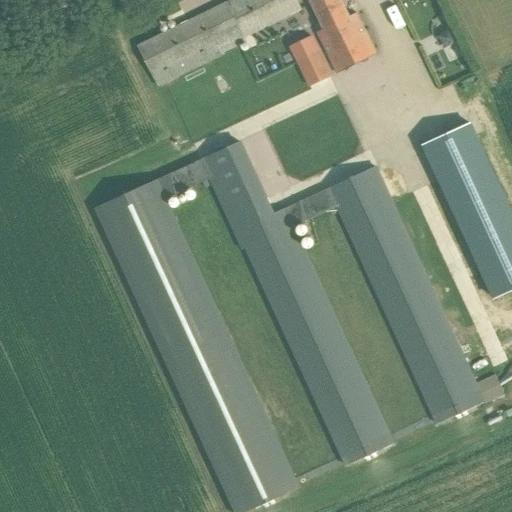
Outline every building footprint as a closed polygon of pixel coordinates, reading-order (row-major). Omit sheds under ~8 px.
[(297,0),(230,0),(138,46),(158,86),(223,54),(222,53),(240,44),(238,40),(302,9),(297,0)] [(341,0),(309,0),(323,28),(316,31),(335,73),(376,53),(357,13),(349,16),(341,0)] [(438,39),(450,32),(442,20),(431,27),(438,39)] [(308,57),(301,60),(311,80),(329,72),(315,40),(303,46),(308,57)] [(511,212),(471,123),(422,145),(492,298),(511,289),(511,212)] [(202,157),(210,175),(243,249),(246,247),(345,466),(393,444),(295,226),(338,206),(436,424),(485,401),(477,382),(376,166),(275,213),(241,139),(202,157)] [(202,157),(97,206),(238,511),(240,511),(301,484),(167,195),(210,175),(202,157)]
